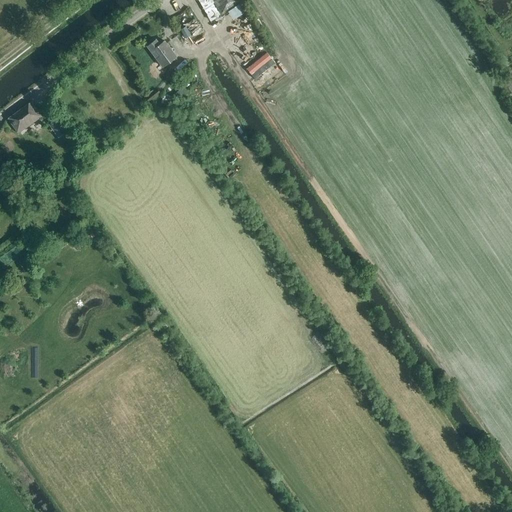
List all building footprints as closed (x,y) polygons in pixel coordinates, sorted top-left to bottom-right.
[(228,10),(241,2),(240,0),(211,0),(220,13),(227,9),(228,10)] [(184,36),(189,34),(185,25),(180,27),(184,36)] [(164,41),(160,45),(156,40),(147,46),(163,67),(176,56),(164,41)] [(254,79),(275,63),(267,53),(246,69),(254,79)] [(161,94),(157,88),(145,98),(149,103),(161,94)] [(18,134),(42,117),(31,102),(7,119),(18,134)] [(60,135),(66,131),(56,116),(50,120),(60,135)] [(78,248),(95,236),(90,229),(73,241),(78,248)]
